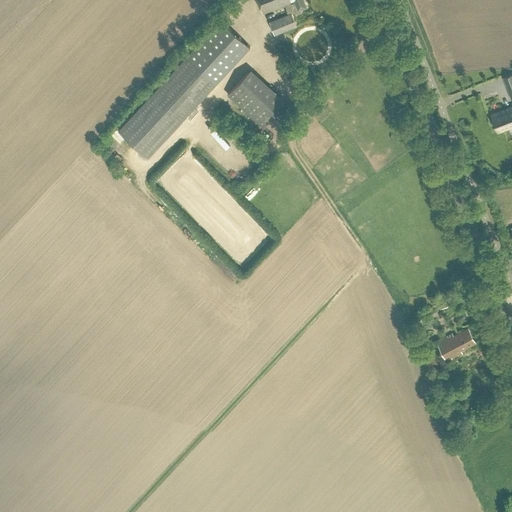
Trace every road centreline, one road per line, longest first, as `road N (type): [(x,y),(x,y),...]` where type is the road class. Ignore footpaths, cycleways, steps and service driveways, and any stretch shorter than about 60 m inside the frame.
road 1 (unclassified): [(511,333),(381,0)]
road 2 (track): [(287,131),(368,272)]
